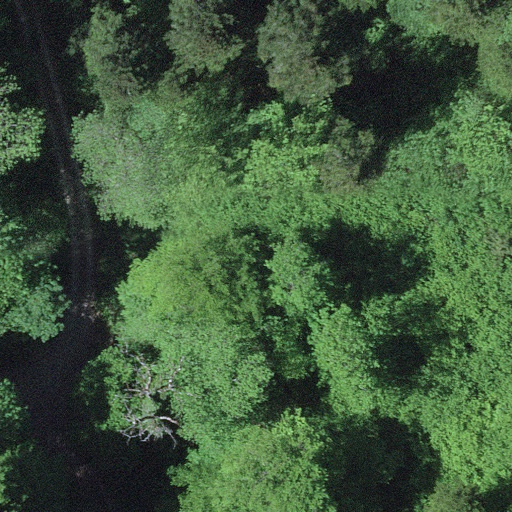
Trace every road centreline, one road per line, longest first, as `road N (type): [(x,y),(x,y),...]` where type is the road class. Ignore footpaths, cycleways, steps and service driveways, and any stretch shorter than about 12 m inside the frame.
road 1 (track): [(27,0),(80,235),(84,293),(57,361),(32,377)]
road 2 (track): [(32,377),(129,511)]
